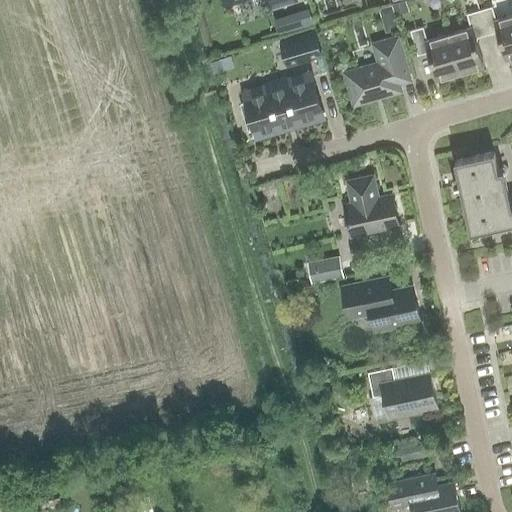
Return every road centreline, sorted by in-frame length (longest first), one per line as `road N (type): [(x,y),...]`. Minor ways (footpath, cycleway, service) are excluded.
road 1 (residential): [(497,511),(414,129)]
road 2 (residential): [(253,175),(414,129)]
